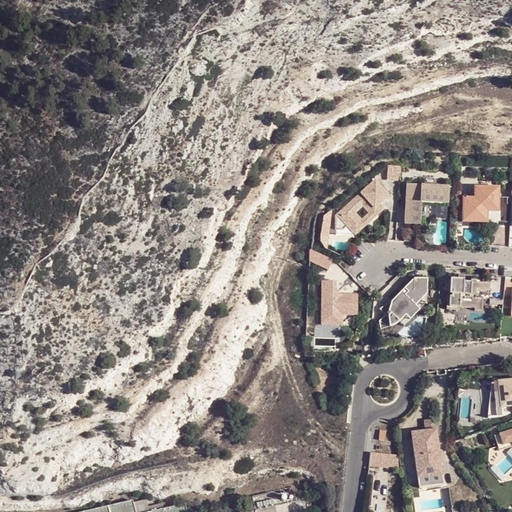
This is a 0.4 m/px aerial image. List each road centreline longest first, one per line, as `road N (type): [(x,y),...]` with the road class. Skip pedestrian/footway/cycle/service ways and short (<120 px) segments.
road 1 (residential): [(374,268),(388,254),(511,261)]
road 2 (residential): [(511,352),(384,366)]
